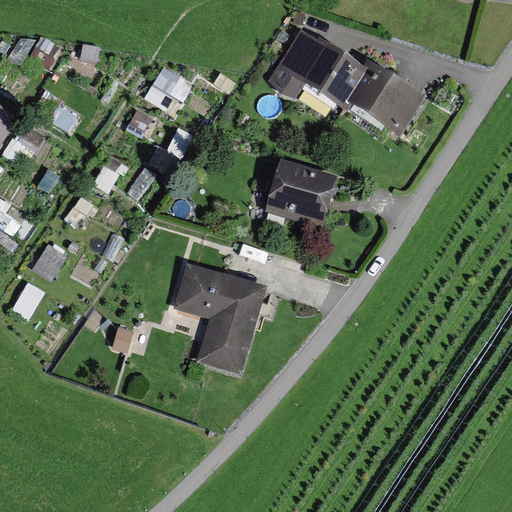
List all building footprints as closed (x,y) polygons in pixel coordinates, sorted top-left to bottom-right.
[(122,34),(141,4),(135,0),(105,0),(94,17),(122,34)] [(190,29),(176,61),(198,71),(213,39),(190,29)] [(349,113),(375,68),(312,32),(279,86),(302,99),(309,91),(349,113)] [(46,38),(33,58),(52,71),(65,51),(46,38)] [(403,144),(429,99),(375,68),(349,113),(403,144)] [(168,72),(153,97),(174,110),(190,86),(168,72)] [(0,144),(4,147),(21,118),(0,106),(0,144)] [(343,186),(286,169),(271,220),(328,237),(343,186)] [(26,217),(0,199),(0,225),(15,235),(26,217)] [(36,271),(55,282),(71,255),(51,244),(36,271)] [(248,378),(260,335),(273,291),(193,269),(180,313),(214,322),(202,366),(248,378)] [(33,322),(47,291),(30,283),(16,314),(33,322)]
